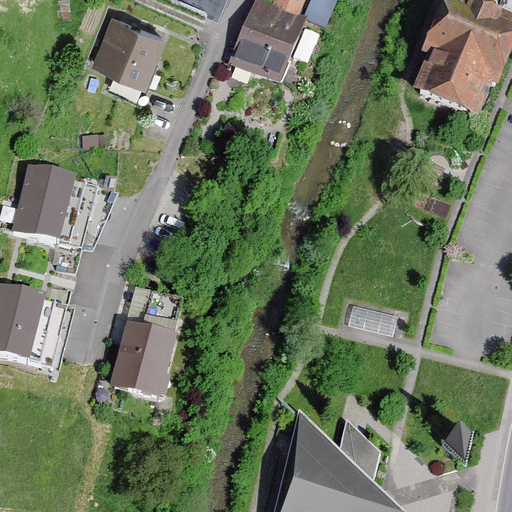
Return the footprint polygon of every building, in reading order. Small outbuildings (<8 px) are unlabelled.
[(209,19),(216,4),(206,0),(183,0),(180,6),(209,19)] [(279,0),(272,16),(260,10),(232,72),(287,96),(316,32),(302,26),(313,0),(279,0)] [(511,0),(445,0),(424,51),(431,54),(413,96),(478,123),(491,91),(499,94),(511,61),(511,0)] [(165,39),(111,19),(92,68),(146,89),(165,39)] [(75,176),(28,165),(12,232),(59,244),(75,176)] [(44,294),(0,284),(0,355),(29,362),(44,294)] [(141,291),(115,389),(161,401),(187,303),(141,291)] [(398,316),(354,306),(349,325),(394,336),(398,316)] [(406,511),(299,410),(274,511),(406,511)]
